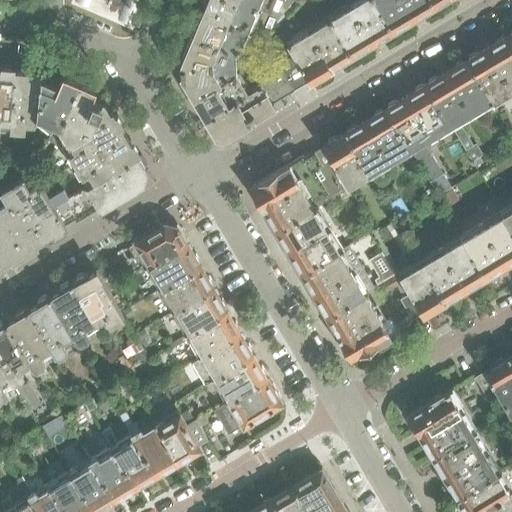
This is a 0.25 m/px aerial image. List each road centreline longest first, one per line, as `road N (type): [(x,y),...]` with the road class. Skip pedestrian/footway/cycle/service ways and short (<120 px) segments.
road 1 (residential): [(491,0),(201,169)]
road 2 (residential): [(343,409),(201,169)]
road 3 (residential): [(0,291),(201,169)]
road 4 (residential): [(175,511),(343,409)]
road 5 (residential): [(343,409),(511,309)]
